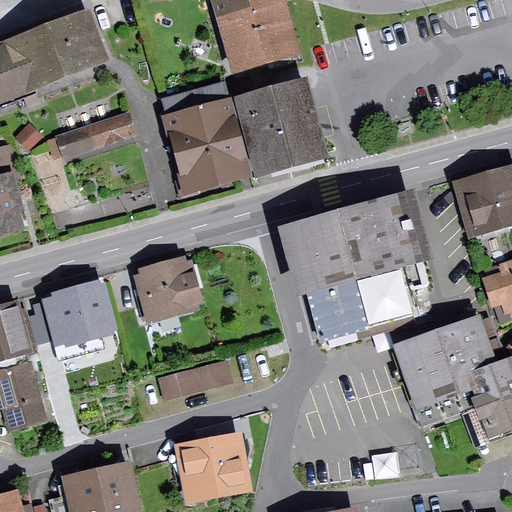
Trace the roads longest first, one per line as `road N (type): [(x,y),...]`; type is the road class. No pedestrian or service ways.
road 1 (residential): [(0,478),(286,396)]
road 2 (primary): [(0,280),(263,208)]
road 3 (primary): [(263,208),(511,141)]
road 4 (residential): [(263,208),(302,355),(286,396)]
